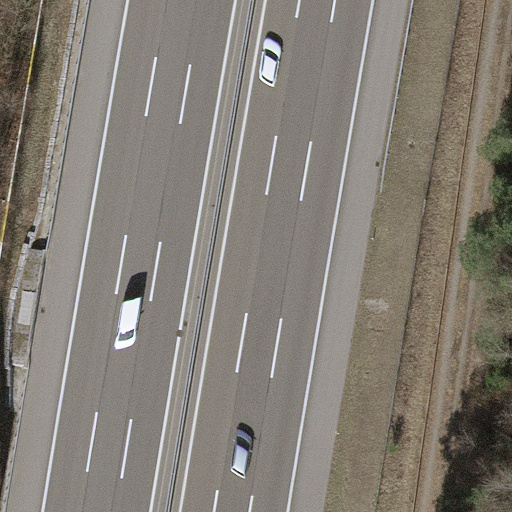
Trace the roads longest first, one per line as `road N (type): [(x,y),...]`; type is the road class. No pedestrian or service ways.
road 1 (motorway): [(235,511),(321,0)]
road 2 (motorway): [(183,0),(97,511)]
road 3 (track): [(509,0),(438,511)]
